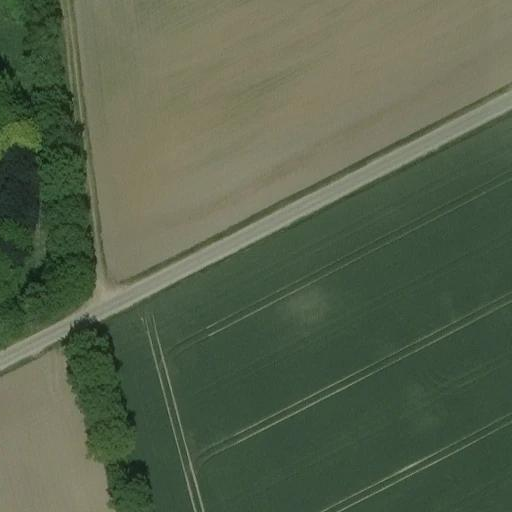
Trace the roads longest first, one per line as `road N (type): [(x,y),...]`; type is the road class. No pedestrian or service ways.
road 1 (unclassified): [(511,96),(0,357)]
road 2 (track): [(61,0),(98,307)]
